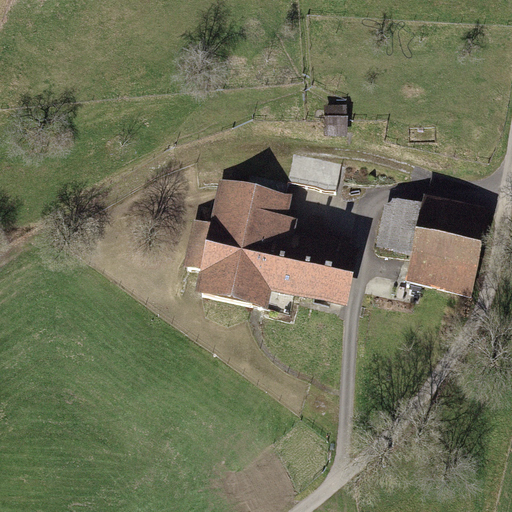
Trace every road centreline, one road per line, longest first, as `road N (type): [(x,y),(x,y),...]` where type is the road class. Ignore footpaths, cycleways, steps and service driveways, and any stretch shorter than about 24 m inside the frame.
road 1 (track): [(445,186),(386,162),(290,147),(222,151),(167,163),(0,267)]
road 2 (residential): [(294,511),(340,479),(470,334),(499,265),(511,184)]
